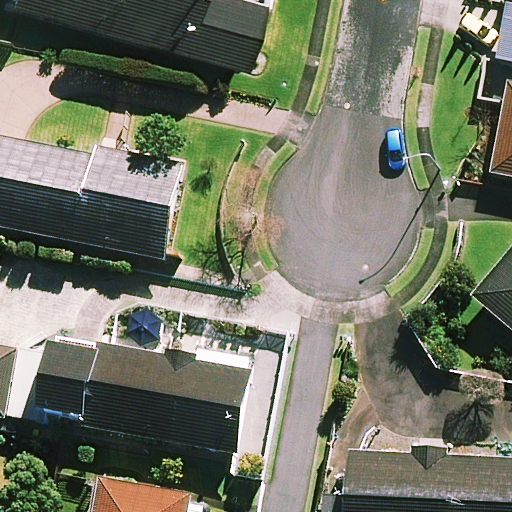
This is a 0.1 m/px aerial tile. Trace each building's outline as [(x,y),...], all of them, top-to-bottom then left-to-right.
[(264,0),(12,0),(9,13),(243,78),(264,0)] [(511,103),(497,184),(511,186),(511,103)] [(0,234),(171,270),(189,180),(164,175),(165,170),(102,157),(100,167),(0,146),(0,234)] [(511,269),(482,306),(511,331),(511,269)] [(0,306),(2,294),(0,293),(0,426),(13,428),(14,422),(243,464),(259,371),(204,361),(202,372),(106,355),(104,366),(61,358),(60,366),(0,355),(0,306)] [(511,511),(511,469),(453,466),(453,460),(418,458),(418,464),(357,461),(354,511),(511,511)] [(209,511),(210,509),(108,490),(103,511),(209,511)]
